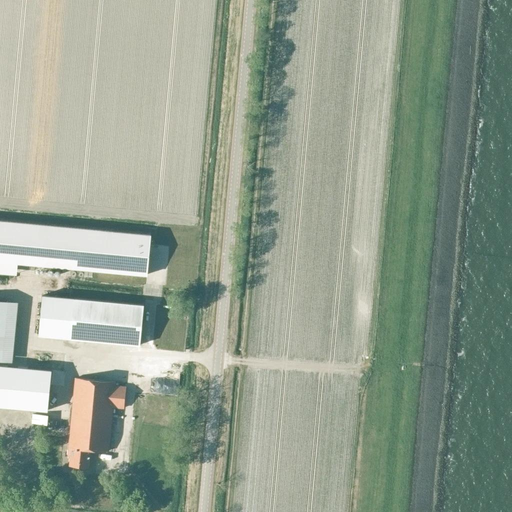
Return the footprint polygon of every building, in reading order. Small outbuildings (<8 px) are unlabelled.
[(0,261),(17,263),(128,273),(147,275),(151,233),(128,231),(0,219),(0,261)] [(42,295),(39,335),(140,345),(144,305),(42,295)] [(54,377),(64,378),(65,352),(55,352),(54,377)] [(0,365),(0,405),(47,410),(51,370),(0,365)] [(67,456),(70,457),(69,466),(88,468),(89,449),(108,451),(112,407),(124,409),(126,388),(115,386),(115,382),(76,378),(67,456)]
